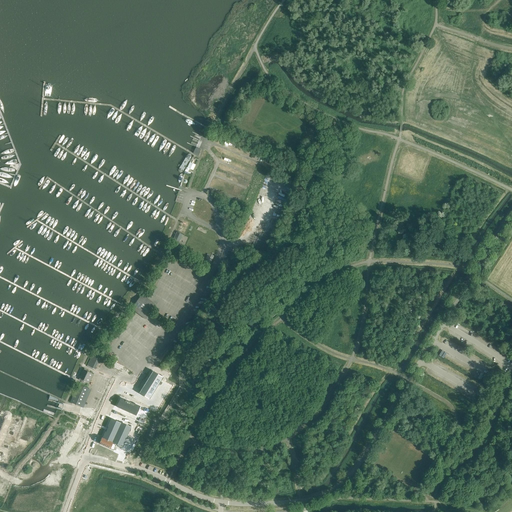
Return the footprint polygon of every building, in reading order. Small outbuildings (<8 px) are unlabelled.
[(262,161),(267,150),(264,149),(262,154),(260,154),(257,159),(259,160),(262,161)] [(177,246),(182,235),(177,232),(172,243),(177,246)] [(155,303),(143,294),(133,308),(147,319),(151,313),(150,311),(155,303)] [(94,352),(88,366),(95,369),(99,362),(102,363),(103,362),(108,352),(104,350),(101,356),(94,352)] [(89,383),(93,374),(88,372),(88,370),(84,369),(79,380),(83,382),(83,381),(89,383)] [(163,378),(152,371),(139,393),(149,400),(163,378)] [(81,407),(90,389),(79,384),(71,402),(81,407)] [(120,399),(118,403),(122,405),(120,409),(136,416),(140,407),(120,399)] [(105,431),(102,438),(113,442),(123,447),(131,427),(121,422),(111,418),(107,426),(108,427),(106,431),(105,431)] [(102,438),(99,444),(110,449),(113,442),(102,438)]
